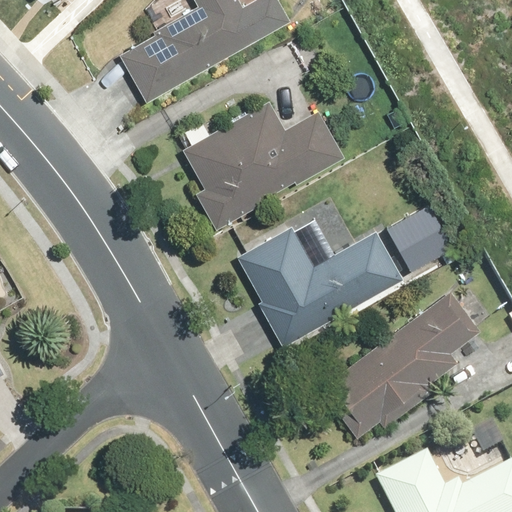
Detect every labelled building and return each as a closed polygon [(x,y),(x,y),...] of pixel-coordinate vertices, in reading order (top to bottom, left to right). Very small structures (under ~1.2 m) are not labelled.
[(117,50),(145,99),(289,17),(279,0),(246,0),(242,3),(240,0),(197,0),(199,4),(117,50)] [(214,225),(347,153),(319,103),(283,123),(269,97),(183,143),(206,184),(195,190),(214,225)] [(430,197),(388,220),(412,266),(454,244),(430,197)] [(283,341),(403,275),(376,226),(311,262),(291,226),(242,254),(264,294),(258,297),(283,341)] [(329,383),(365,429),(459,357),(451,347),(480,325),(452,289),(329,383)] [(0,369),(10,365),(0,345),(0,369)] [(492,421),(472,430),(481,451),(502,441),(492,421)] [(385,511),(511,511),(511,454),(455,485),(436,448),(370,483),(385,511)]
